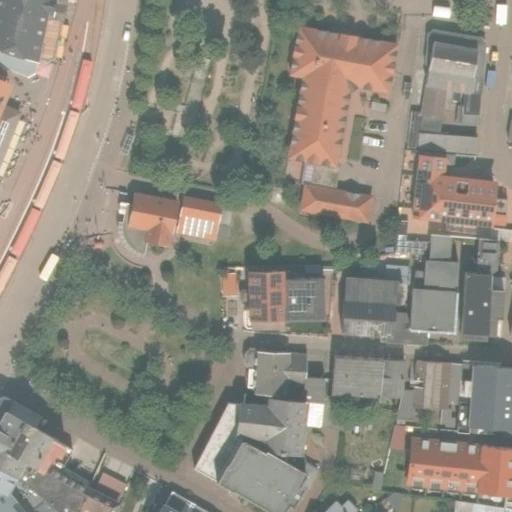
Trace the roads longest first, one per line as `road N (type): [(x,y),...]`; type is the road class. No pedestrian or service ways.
road 1 (residential): [(0,343),(79,162),(121,0)]
road 2 (residential): [(511,352),(241,337)]
road 3 (residential): [(0,381),(173,478)]
road 4 (residential): [(511,174),(493,153),(508,0)]
road 5 (residential): [(173,478),(241,337)]
